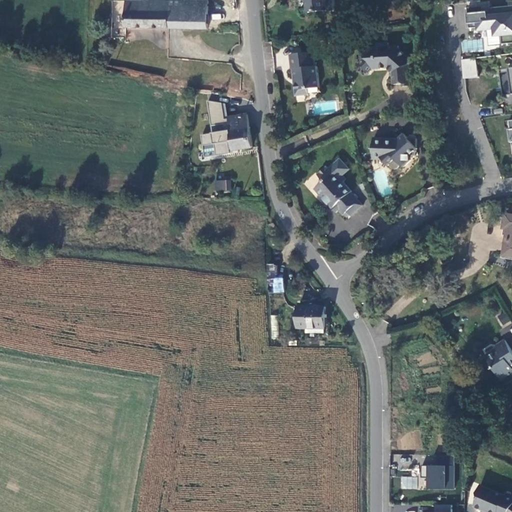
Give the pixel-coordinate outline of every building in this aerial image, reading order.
[(324,0),(305,0),(307,13),(326,10),(324,0)] [(465,0),(466,8),(481,7),(480,0),(465,0)] [(182,5),(126,4),(125,30),(170,31),(170,30),(182,30),(182,32),(208,32),(209,4),(182,4),(182,5)] [(503,45),(511,44),(511,6),(488,9),(489,13),(484,13),(483,7),(468,9),(470,29),(478,28),(478,31),(491,29),(491,27),(496,26),(497,36),(502,36),(503,45)] [(461,39),(461,52),(482,52),(483,40),(461,39)] [(404,87),(413,86),(410,59),(400,50),(400,46),(390,47),(390,44),(378,44),(379,48),(366,49),(367,57),(361,65),(370,74),(376,67),(380,69),(389,69),(394,73),(395,85),(404,85),(404,87)] [(314,52),(291,55),(293,70),(294,70),(295,79),(298,79),(298,83),(296,86),(297,96),(309,95),(309,89),(321,88),(318,66),(316,67),(314,52)] [(465,79),(479,78),(477,59),(463,61),(465,79)] [(249,118),(215,123),(218,155),(254,149),(249,118)] [(389,167),(391,165),(396,160),(401,166),(404,168),(412,162),(412,157),(418,157),(418,151),(419,150),(418,149),(418,140),(409,140),(405,135),(399,140),(375,139),(374,160),(384,160),(389,167)] [(332,203),(330,205),(338,213),(340,210),(345,215),(349,212),(353,216),(365,206),(353,193),(353,192),(345,182),(348,180),(344,176),(351,170),(342,159),(330,169),(328,167),(319,175),(325,182),(316,189),(325,199),(327,198),(332,203)] [(396,160),(391,165),(392,166),(392,167),(393,168),(394,168),(396,169),(397,169),(398,168),(400,168),(401,167),(401,166),(396,160)] [(233,183),(225,184),(225,191),(234,192),(233,183)] [(511,255),(506,254),(510,228),(506,228),(504,227),(502,235),(505,235),(502,258),(511,259),(511,255)] [(278,268),(268,267),(268,277),(270,296),(286,294),(285,278),(278,278),(278,268)] [(327,309),(301,309),(300,330),(310,330),(311,334),(326,334),(327,309)] [(505,311),(496,316),(502,327),(511,322),(505,311)] [(511,370),(511,351),(505,342),(498,346),(497,350),(486,357),(501,381),(510,375),(509,373),(511,370)] [(430,489),(455,489),(454,455),(439,455),(439,466),(422,466),(422,478),(430,478),(430,489)] [(417,489),(417,477),(401,476),(401,488),(417,489)] [(508,511),(511,506),(511,496),(504,494),(503,496),(479,486),(476,494),(477,498),(473,508),(482,511),(508,511)]
